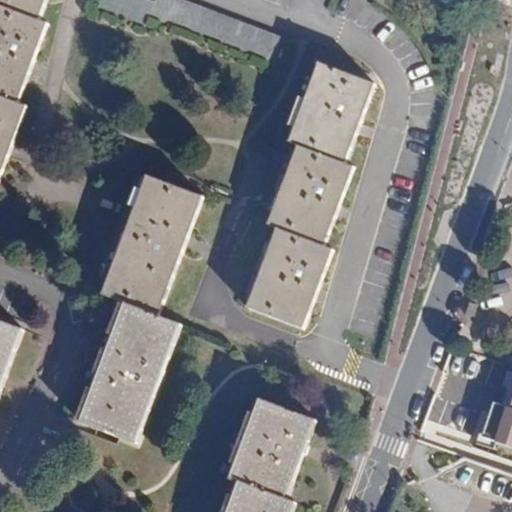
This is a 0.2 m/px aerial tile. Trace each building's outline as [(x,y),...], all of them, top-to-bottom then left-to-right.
[(18,104),(48,25),(39,21),(47,0),(0,0),(0,177),(27,107),(18,104)] [(287,40),(181,0),(153,0),(153,2),(147,0),(101,0),(97,11),(143,28),(148,16),(277,65),(287,40)] [(323,248),(354,169),(345,165),(375,85),(320,64),(289,143),(298,147),(268,226),(277,230),(247,308),(302,329),(332,252),(323,248)] [(148,176),(102,296),(126,305),(158,317),(203,198),(148,176)] [(136,444),(181,326),(158,317),(126,305),(81,423),(136,444)] [(0,393),(24,332),(0,322),(0,393)] [(434,444),(465,455),(496,369),(465,358),(434,444)] [(292,511),(295,504),(286,501),(316,422),(260,401),(231,480),(239,483),(228,511),(292,511)] [(511,405),(507,405),(494,443),(511,449),(511,405)]
